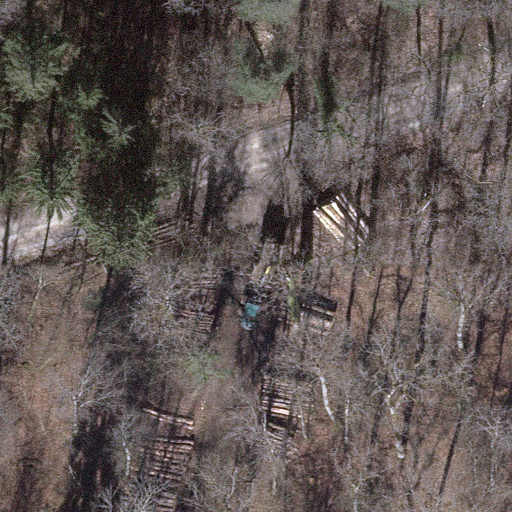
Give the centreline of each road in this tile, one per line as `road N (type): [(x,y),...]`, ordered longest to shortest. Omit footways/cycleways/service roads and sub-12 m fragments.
road 1 (track): [(0,219),(511,50)]
road 2 (track): [(282,126),(209,511)]
